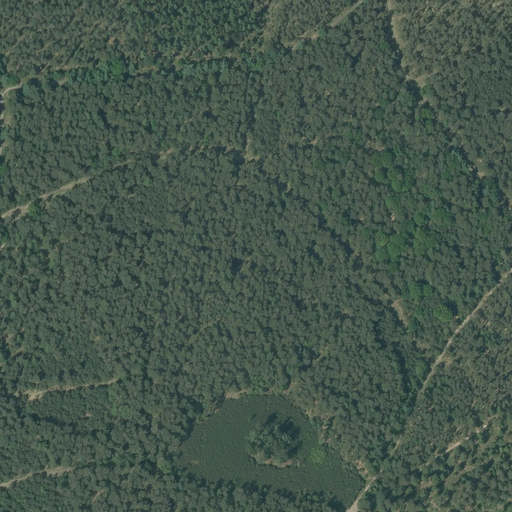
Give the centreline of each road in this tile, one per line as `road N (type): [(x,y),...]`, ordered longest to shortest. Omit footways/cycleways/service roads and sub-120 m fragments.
road 1 (track): [(434,365),(323,224),(245,157),(219,146),(147,153),(0,218)]
road 2 (track): [(364,0),(323,33),(261,59),(0,90)]
road 3 (track): [(349,511),(126,469),(68,470),(0,487)]
road 4 (track): [(511,269),(442,351),(396,445),(351,511)]
road 5 (track): [(387,0),(413,88),(511,212)]
road 6 (track): [(351,511),(511,406)]
